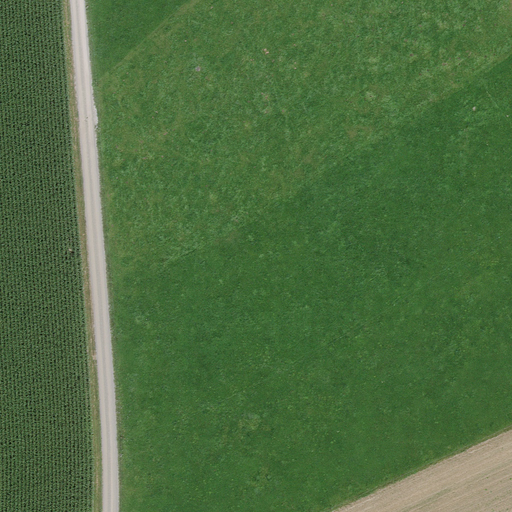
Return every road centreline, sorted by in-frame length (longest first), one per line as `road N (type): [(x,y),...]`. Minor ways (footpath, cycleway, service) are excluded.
road 1 (track): [(351,0),(132,511)]
road 2 (track): [(78,0),(112,511)]
